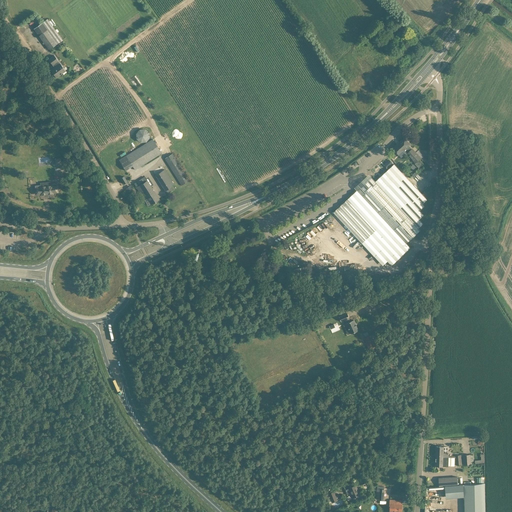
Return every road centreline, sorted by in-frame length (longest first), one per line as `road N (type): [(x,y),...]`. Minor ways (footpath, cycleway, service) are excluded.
road 1 (unclassified): [(415,511),(437,109),(437,81),(428,74)]
road 2 (unclassified): [(123,225),(116,198),(0,12)]
road 3 (secondary): [(245,205),(314,170),(392,109)]
road 4 (track): [(54,96),(190,0)]
road 5 (primary): [(138,422),(224,511)]
